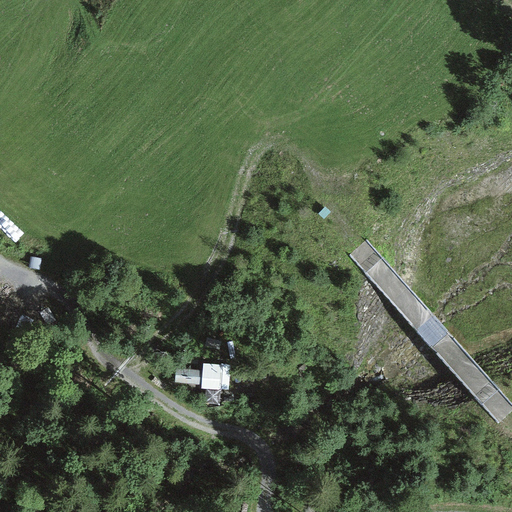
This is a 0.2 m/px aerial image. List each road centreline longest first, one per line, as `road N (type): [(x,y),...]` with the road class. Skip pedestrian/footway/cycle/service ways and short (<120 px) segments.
road 1 (track): [(353,244),(294,149),(266,146),(251,160),(232,240),(185,316),(125,378)]
road 2 (track): [(263,511),(267,467),(258,446),(125,378),(101,336),(51,287),(0,260)]
